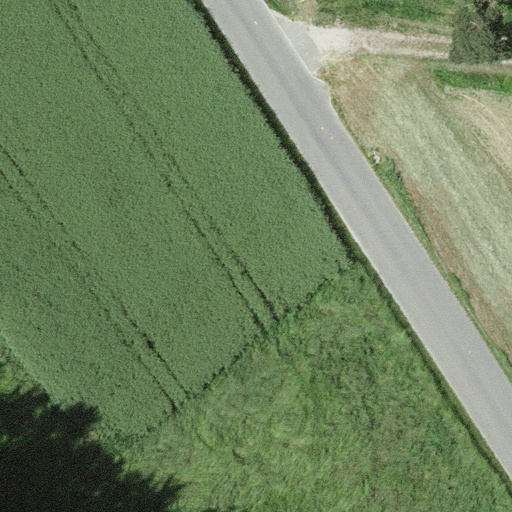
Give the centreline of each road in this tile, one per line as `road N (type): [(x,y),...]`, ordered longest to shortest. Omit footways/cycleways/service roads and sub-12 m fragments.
road 1 (unclassified): [(233,0),(511,433)]
road 2 (track): [(262,44),(511,60)]
